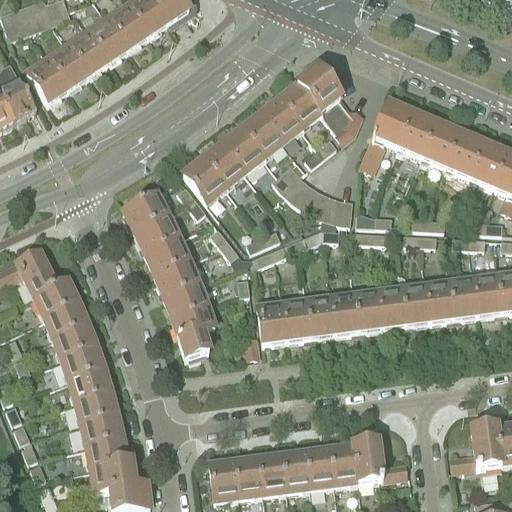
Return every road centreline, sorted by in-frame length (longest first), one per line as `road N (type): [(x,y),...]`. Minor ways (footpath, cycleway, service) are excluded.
road 1 (secondary): [(278,8),(169,99),(0,195)]
road 2 (secondary): [(69,193),(198,117),(311,23)]
road 3 (residential): [(168,441),(146,357),(69,193)]
road 4 (residential): [(418,415),(168,441)]
road 5 (secondary): [(311,23),(511,110)]
road 6 (secondary): [(511,66),(351,0)]
